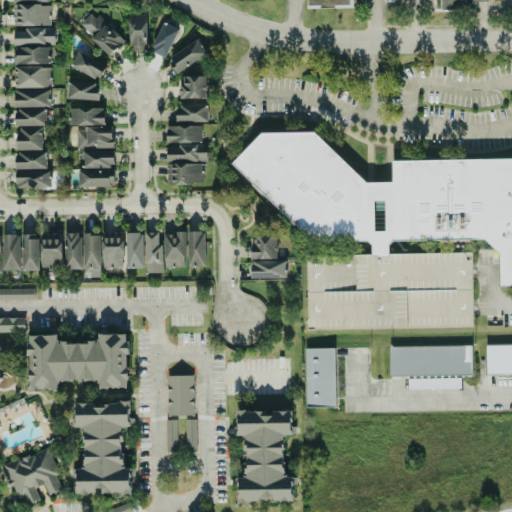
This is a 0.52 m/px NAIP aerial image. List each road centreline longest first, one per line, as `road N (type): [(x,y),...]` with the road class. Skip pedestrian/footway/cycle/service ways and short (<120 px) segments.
road 1 (residential): [(0,307),(155,305),(155,511)]
road 2 (tertiary): [(192,0),(298,41),(511,42)]
road 3 (residential): [(0,207),(199,205),(216,215)]
road 4 (residential): [(135,83),(137,206)]
